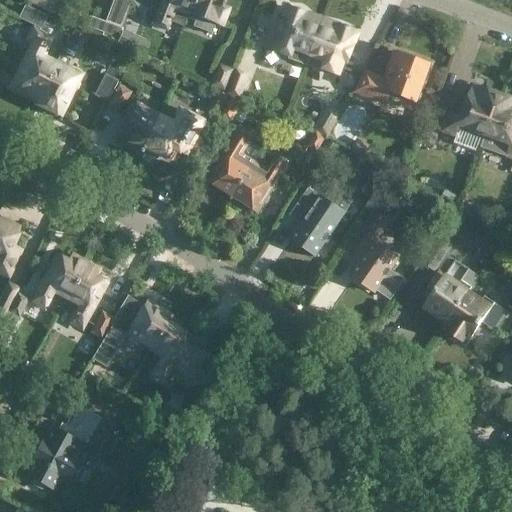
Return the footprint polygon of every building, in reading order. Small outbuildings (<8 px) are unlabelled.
[(57,0),(26,0),(54,14),(58,5),(60,1),(57,0)] [(110,0),(103,20),(118,26),(127,0),(110,0)] [(192,0),(160,0),(152,24),(165,29),(173,9),(187,14),(192,0)] [(221,26),(227,9),(221,7),(223,0),(192,0),(187,14),(186,18),(195,21),(193,26),(210,33),(214,24),(221,26)] [(36,104),(59,55),(59,54),(55,63),(41,56),(50,38),(38,32),(45,16),(24,6),(18,18),(34,26),(27,40),(32,43),(10,88),(35,101),(34,103),(36,104)] [(272,32),(267,47),(289,55),(288,58),(306,65),(307,62),(309,54),(310,54),(323,20),(304,13),(303,11),(297,9),(294,10),(288,7),(278,34),(272,32)] [(346,61),(357,33),(323,20),(310,54),(309,54),(307,62),(306,65),(323,71),(324,68),(338,73),(343,60),(346,61)] [(72,45),(74,40),(78,38),(82,31),(73,27),(66,42),(72,45)] [(142,55),(148,43),(122,31),(116,44),(142,55)] [(429,64),(416,59),(416,60),(397,53),(387,80),(365,72),(353,93),(385,105),(390,92),(415,101),(429,64)] [(36,104),(59,116),(72,90),(75,88),(77,85),(76,81),(79,75),(64,67),(68,59),(59,55),(36,104)] [(216,74),(211,85),(226,91),(235,68),(220,63),(216,74)] [(240,96),(249,74),(237,69),(228,92),(240,96)] [(211,85),(216,74),(208,71),(204,82),(211,85)] [(107,106),(118,112),(129,93),(118,86),(107,106)] [(485,134),(500,94),(484,88),(483,92),(472,88),(461,117),(447,112),(440,132),(455,138),(458,129),(469,133),(471,128),(485,134)] [(218,92),(208,109),(218,114),(227,97),(218,92)] [(480,146),(480,148),(505,158),(511,160),(511,169),(511,171),(511,98),(500,94),(485,134),(480,146)] [(231,98),(220,117),(231,124),(242,105),(231,98)] [(158,114),(134,102),(116,136),(125,141),(122,147),(135,154),(137,152),(138,152),(158,114)] [(338,114),(328,108),(316,129),(326,135),(338,114)] [(158,114),(138,152),(140,153),(144,146),(168,159),(174,148),(178,150),(177,152),(184,155),(202,122),(178,109),(172,122),(158,114)] [(325,137),(314,132),(306,145),(317,151),(325,137)] [(238,136),(212,178),(222,185),(222,190),(233,196),(254,162),(241,154),(248,142),(238,136)] [(327,141),(315,163),(328,170),(340,149),(327,141)] [(358,141),(352,151),(365,160),(371,150),(358,141)] [(276,159),(268,171),(254,162),(233,196),(244,203),(249,202),(259,208),(286,165),(276,159)] [(309,189),(291,216),(302,224),(291,240),(315,256),(336,225),(344,213),(309,189)] [(444,191),(439,200),(450,206),(455,197),(444,191)] [(0,272),(7,276),(19,250),(10,246),(16,232),(7,228),(9,224),(9,223),(9,222),(0,217),(0,272)] [(374,293),(397,260),(373,243),(378,236),(367,228),(355,245),(366,253),(351,276),(374,293)] [(439,236),(421,262),(438,273),(429,287),(435,291),(424,308),(446,323),(447,323),(468,292),(479,277),(455,261),(446,255),(453,245),(439,236)] [(51,291),(65,299),(84,264),(70,256),(67,262),(57,256),(32,301),(42,307),(51,291)] [(98,271),(84,264),(65,299),(79,307),(70,322),(80,328),(105,283),(95,277),(98,271)] [(7,283),(0,296),(0,325),(6,314),(16,293),(19,289),(7,283)] [(507,312),(484,297),(481,301),(468,292),(447,323),(446,323),(441,331),(465,347),(482,322),(494,331),(507,312)] [(0,349),(0,350),(17,320),(28,299),(16,293),(6,314),(0,325),(0,349)] [(127,296),(119,309),(125,312),(129,311),(135,301),(127,296)] [(131,350),(137,342),(148,349),(168,315),(146,301),(126,334),(112,326),(99,346),(109,352),(116,341),(131,350)] [(112,318),(101,312),(89,333),(100,339),(112,318)] [(171,317),(168,315),(148,349),(162,358),(152,375),(162,381),(170,367),(193,380),(207,357),(184,344),(189,336),(167,323),(171,317)] [(48,428),(24,473),(54,489),(58,481),(66,485),(77,465),(87,448),(110,460),(125,432),(76,406),(60,435),(48,428)]
